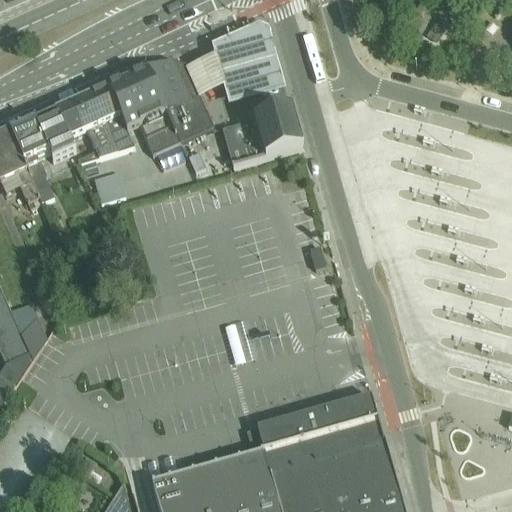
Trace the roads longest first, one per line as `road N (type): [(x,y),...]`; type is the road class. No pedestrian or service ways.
road 1 (tertiary): [(308,101),(363,285),(389,344),(426,511)]
road 2 (primary): [(0,93),(202,0)]
road 3 (unclassified): [(511,126),(353,88)]
